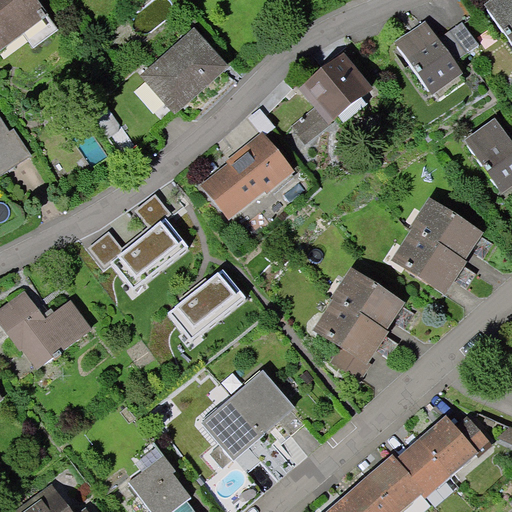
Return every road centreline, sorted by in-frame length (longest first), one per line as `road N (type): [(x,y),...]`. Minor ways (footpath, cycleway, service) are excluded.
road 1 (residential): [(391,0),(321,28),(194,142),(90,220),(0,265)]
road 2 (residential): [(511,304),(265,511)]
